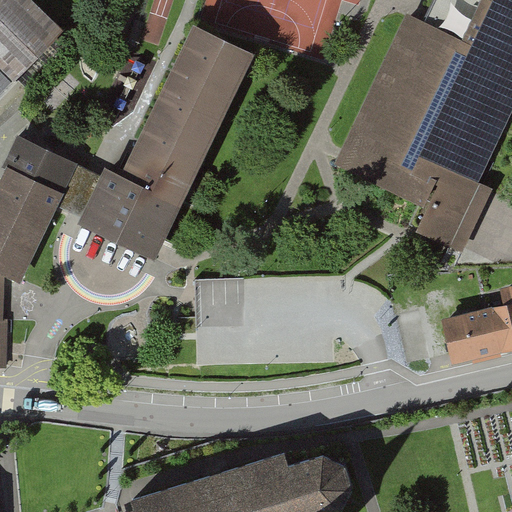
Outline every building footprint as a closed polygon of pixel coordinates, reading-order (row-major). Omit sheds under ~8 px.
[(0,0),(0,111),(79,31),(47,0),(0,0)] [(479,175),(511,107),(511,0),(487,0),(470,35),(409,6),(335,158),(426,202),(416,223),(464,247),(495,184),(479,176),(479,175)] [(253,57),(194,28),(120,177),(107,171),(80,224),(152,260),(253,57)] [(90,167),(34,144),(0,210),(0,366),(12,367),(16,274),(33,283),(74,198),(90,167)] [(313,281),(202,283),(202,333),(252,332),(252,353),(345,352),(345,300),(313,301),(313,281)] [(511,285),(511,301),(448,316),(458,359),(511,347),(511,281),(511,282),(511,285)] [(135,506),(114,511),(330,511),(328,505),(340,501),(354,478),(346,454),(327,443),(296,453),(292,441),(131,493),(135,506)]
